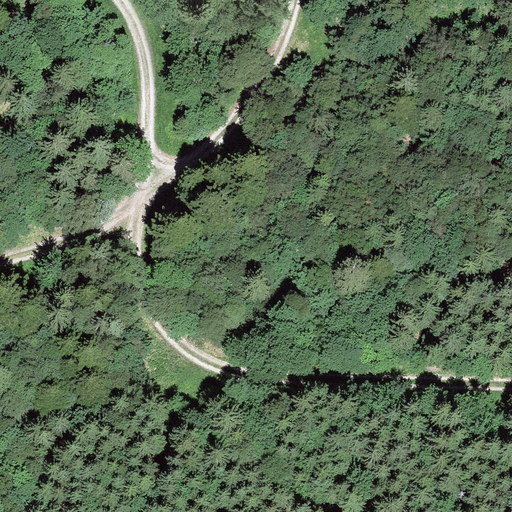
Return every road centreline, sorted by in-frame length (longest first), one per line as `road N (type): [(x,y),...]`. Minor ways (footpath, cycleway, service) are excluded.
road 1 (track): [(142,200),(135,232),(141,281),(169,335),(194,355),(277,380),(511,385)]
road 2 (track): [(142,200),(252,98),(294,0)]
road 3 (track): [(142,200),(149,81),(121,0)]
road 4 (track): [(142,200),(78,236),(0,260)]
